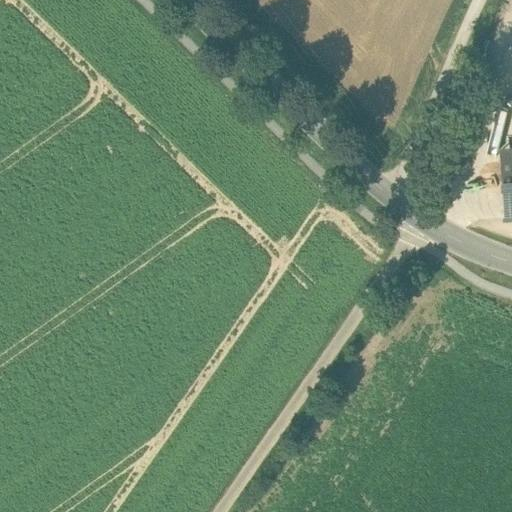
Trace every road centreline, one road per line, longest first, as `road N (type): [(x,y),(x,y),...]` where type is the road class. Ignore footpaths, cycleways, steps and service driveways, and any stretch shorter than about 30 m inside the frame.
road 1 (unclassified): [(422,224),(222,511)]
road 2 (tertiary): [(182,0),(397,200)]
road 3 (unclassified): [(397,200),(487,0)]
